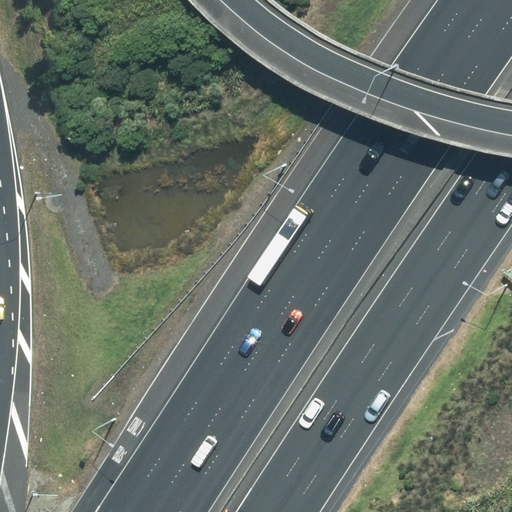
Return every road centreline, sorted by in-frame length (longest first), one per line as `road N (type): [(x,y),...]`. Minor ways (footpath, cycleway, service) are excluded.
road 1 (motorway): [(182,511),(313,307),(511,24)]
road 2 (motorway): [(511,141),(264,511)]
road 3 (motorway): [(511,123),(372,82),(244,0)]
road 4 (motorway): [(0,411),(0,207)]
